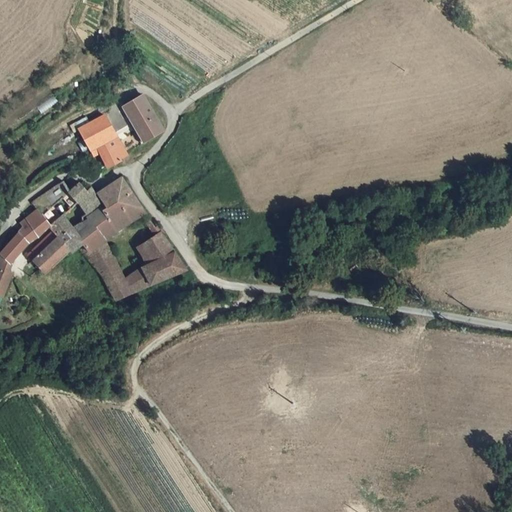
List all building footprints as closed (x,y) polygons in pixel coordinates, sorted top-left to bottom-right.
[(145,141),(165,129),(144,92),(125,104),(145,141)] [(84,127),(95,147),(99,145),(117,134),(107,114),(84,127)] [(119,156),(126,152),(117,134),(99,145),(110,166),(121,161),(119,156)] [(81,240),(88,251),(109,237),(108,234),(118,228),(116,224),(142,207),(123,178),(95,195),(100,202),(87,210),(83,237),(81,240)] [(73,189),(79,198),(88,191),(82,182),(73,189)] [(91,189),(88,191),(79,198),(87,210),(100,202),(95,195),(91,189)] [(81,240),(83,237),(60,206),(46,216),(51,222),(60,233),(72,248),(81,240)] [(116,224),(118,228),(145,211),(142,207),(116,224)] [(24,221),(27,225),(1,253),(12,259),(14,259),(15,257),(23,249),(51,222),(46,216),(40,208),(24,221)] [(23,249),(33,259),(36,256),(60,233),(51,222),(23,249)] [(140,243),(150,261),(173,249),(159,228),(157,229),(140,243)] [(47,271),(55,264),(72,248),(60,233),(36,256),(47,271)] [(88,251),(101,270),(118,262),(109,237),(88,251)] [(140,267),(149,283),(186,268),(173,249),(150,261),(140,267)] [(0,265),(12,274),(12,259),(1,253),(0,255),(0,265)] [(116,297),(130,291),(122,276),(118,262),(101,270),(116,297)] [(0,288),(5,292),(12,274),(0,265),(0,288)] [(130,291),(149,283),(140,267),(122,276),(130,291)]
